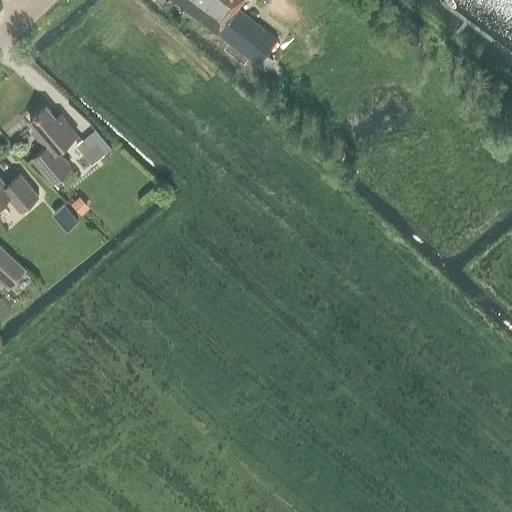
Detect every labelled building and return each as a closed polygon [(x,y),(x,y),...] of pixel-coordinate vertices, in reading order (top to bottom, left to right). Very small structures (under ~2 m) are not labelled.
[(244,0),(176,0),(199,18),(217,31),(259,64),(278,39),(239,8),(244,0)] [(266,69),(273,60),(266,55),(259,64),(266,69)] [(58,150),(78,134),(61,114),(57,117),(47,105),(30,119),(38,128),(34,131),(47,146),(33,158),(53,182),(71,166),(58,150)] [(112,149),(96,130),(76,146),(92,166),(112,149)] [(21,211),(39,195),(21,174),(7,185),(0,175),(0,204),(9,197),(21,211)] [(94,209),(89,203),(79,211),(84,217),(94,209)] [(64,205),(55,212),(62,221),(71,213),(64,205)] [(27,269),(4,249),(0,253),(0,272),(12,284),(27,269)]
